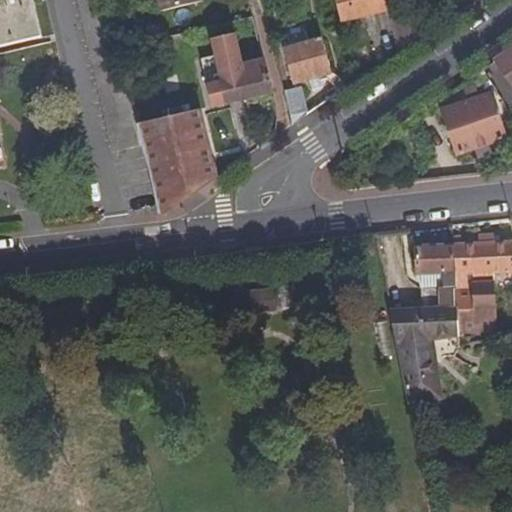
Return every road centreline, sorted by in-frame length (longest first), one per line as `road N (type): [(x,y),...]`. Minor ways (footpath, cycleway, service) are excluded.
road 1 (tertiary): [(511,12),(289,169),(269,199),(272,222)]
road 2 (tertiary): [(0,254),(272,222)]
road 3 (tertiary): [(272,222),(511,193)]
